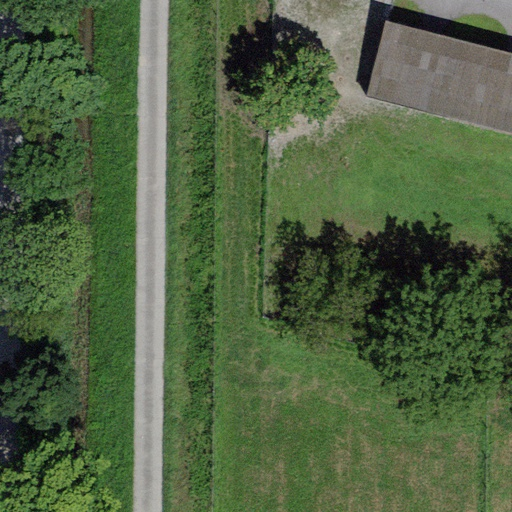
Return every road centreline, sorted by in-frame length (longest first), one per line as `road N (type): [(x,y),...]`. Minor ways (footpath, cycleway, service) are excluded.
road 1 (unclassified): [(154,0),(145,511)]
road 2 (unclassified): [(7,0),(3,511)]
